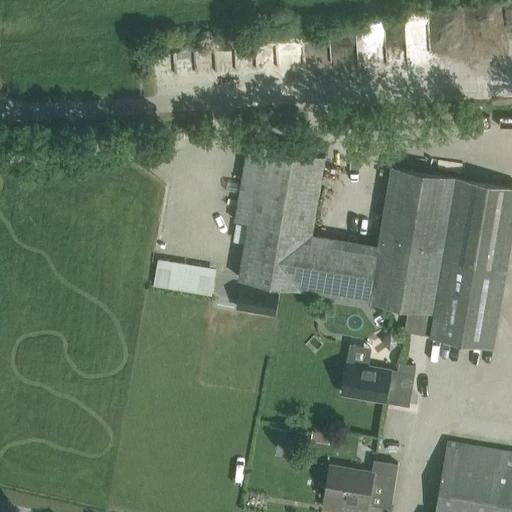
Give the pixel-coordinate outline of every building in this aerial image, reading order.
[(427,14),(407,15),(408,48),(428,47),(427,14)] [(278,42),(219,45),(221,68),(279,64),(278,42)] [(167,51),(161,67),(172,71),(178,54),(167,51)] [(239,278),(369,300),(408,306),(404,330),(493,345),(511,231),(511,183),(392,164),(378,244),(312,233),(325,154),(248,141),(235,221),(248,223),(239,278)] [(161,268),(160,286),(217,290),(219,272),(161,268)] [(241,287),(237,307),(250,309),(251,302),(276,306),(278,294),(241,287)] [(343,393),(389,401),(409,404),(415,365),(393,361),(391,368),(348,361),(343,393)] [(436,511),(511,511),(511,450),(448,440),(436,511)] [(376,459),(374,471),(331,464),(326,495),(340,498),(338,509),(353,511),(367,511),(373,480),(381,482),(383,473),(397,475),(399,463),(376,459)]
